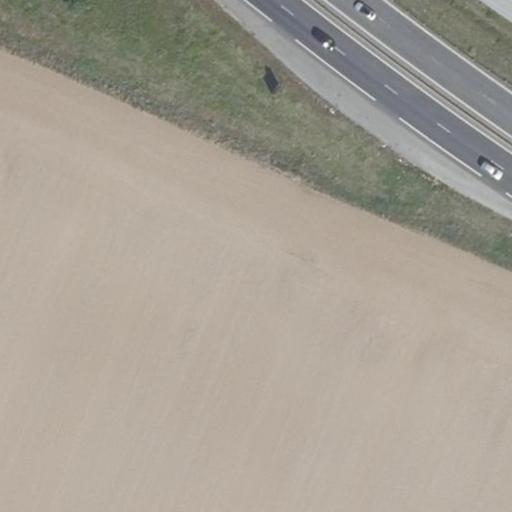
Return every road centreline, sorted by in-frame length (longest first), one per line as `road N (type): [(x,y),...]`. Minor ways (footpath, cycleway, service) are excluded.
road 1 (trunk): [(275,0),(384,89),(511,173)]
road 2 (trunk): [(511,115),(353,0)]
